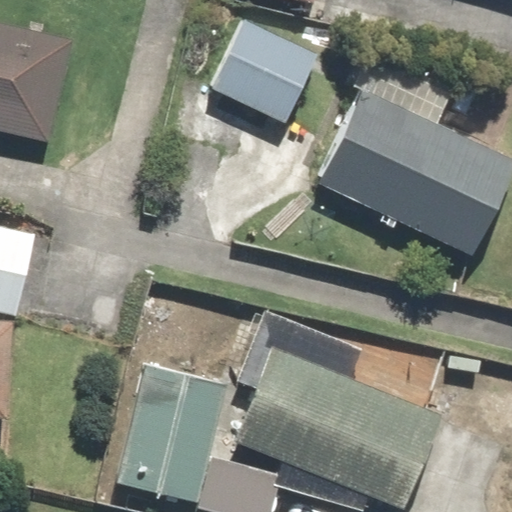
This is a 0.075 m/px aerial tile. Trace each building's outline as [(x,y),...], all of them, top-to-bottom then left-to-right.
[(249,14),(217,83),(285,115),(318,46),(249,14)] [(75,33),(0,15),(0,122),(51,135),(75,33)] [(511,167),(511,150),(369,83),(324,178),(474,248),(511,167)] [(0,409),(12,410),(18,315),(0,313),(0,409)] [(443,406),(275,339),(238,433),(405,499),(443,406)] [(207,454),(225,375),(149,358),(122,479),(203,497),(201,509),(212,511),(277,511),(286,472),(207,454)]
